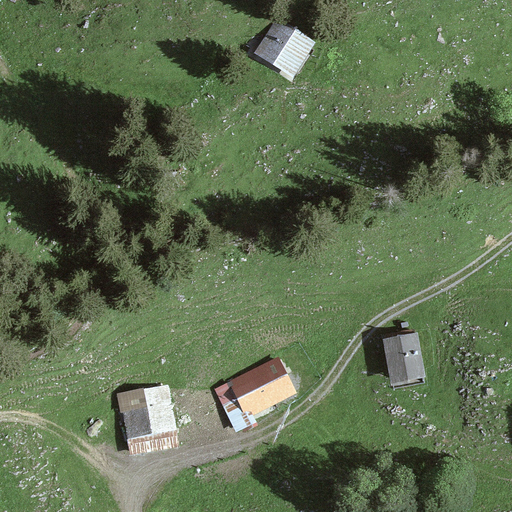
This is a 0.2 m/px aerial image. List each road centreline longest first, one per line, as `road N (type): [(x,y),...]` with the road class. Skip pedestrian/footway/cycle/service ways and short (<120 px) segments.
road 1 (track): [(127,496),(155,474),(284,422),(388,313),(511,238)]
road 2 (track): [(127,496),(83,442),(30,413),(0,418)]
